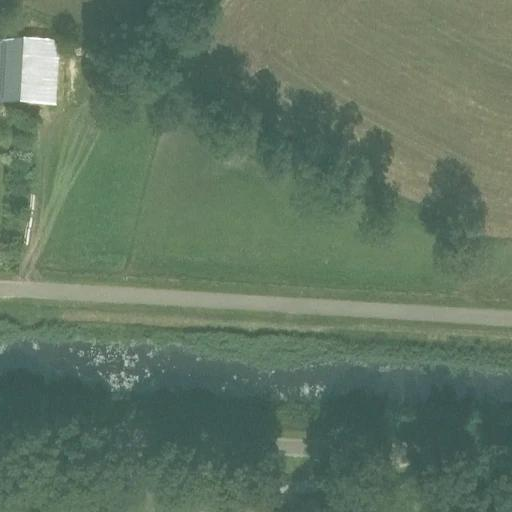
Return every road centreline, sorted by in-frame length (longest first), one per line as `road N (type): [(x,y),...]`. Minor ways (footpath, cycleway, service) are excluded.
road 1 (unclassified): [(511,461),(0,432)]
road 2 (unclassified): [(511,318),(0,290)]
